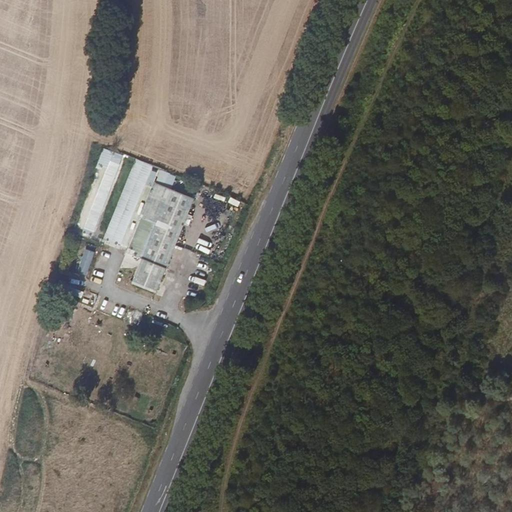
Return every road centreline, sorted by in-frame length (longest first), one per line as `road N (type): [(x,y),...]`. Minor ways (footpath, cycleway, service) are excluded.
road 1 (primary): [(154,511),(362,0)]
road 2 (unknown): [(108,251),(104,291),(225,337)]
